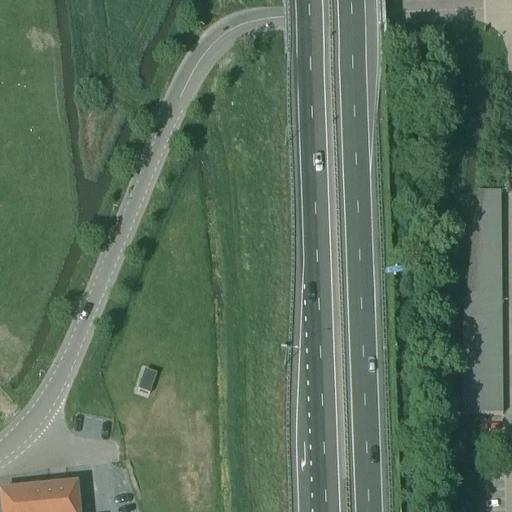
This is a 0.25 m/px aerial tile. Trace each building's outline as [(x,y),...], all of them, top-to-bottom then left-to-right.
[(476,195),(474,213),(500,213),(500,195),(476,195)] [(474,213),(472,225),(500,225),(500,213),(474,213)] [(472,225),(471,237),(500,237),(500,225),(472,225)] [(471,237),(470,250),(500,249),(500,237),(471,237)] [(470,250),(468,262),(500,261),(500,249),(470,250)] [(468,262),(467,274),(500,274),(500,261),(468,262)] [(467,274),(466,286),(501,286),(500,274),(467,274)] [(466,286),(464,298),(501,298),(501,286),(466,286)] [(464,298),(463,311),(501,310),(501,298),(464,298)] [(463,311),(462,323),(501,322),(501,310),(463,311)] [(462,323),(461,328),(461,335),(501,335),(501,322),(462,323)] [(501,335),(461,335),(461,347),(501,347),(501,335)] [(501,347),(461,347),(461,359),(501,359),(501,347)] [(501,359),(461,359),(461,372),(501,371),(501,359)] [(501,371),(461,372),(462,384),(502,383),(501,371)] [(144,372),(137,392),(149,397),(156,376),(144,372)] [(502,383),(462,384),(462,396),(502,396),(502,383)] [(502,396),(462,396),(462,408),(502,408),(502,396)] [(502,408),(462,408),(462,421),(502,420),(502,408)] [(78,511),(76,488),(0,495),(0,511),(78,511)]
